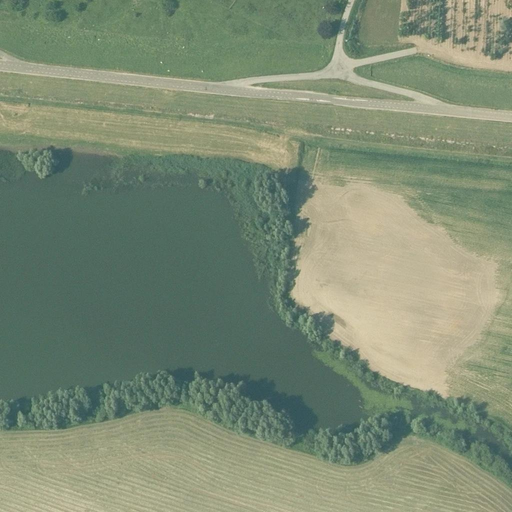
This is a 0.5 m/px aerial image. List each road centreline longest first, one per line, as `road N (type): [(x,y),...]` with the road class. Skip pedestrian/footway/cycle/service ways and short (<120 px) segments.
road 1 (unclassified): [(447,111),(218,89)]
road 2 (unclassified): [(0,66),(218,89)]
